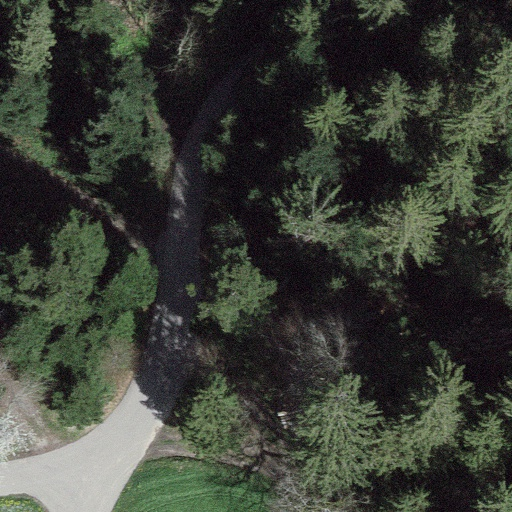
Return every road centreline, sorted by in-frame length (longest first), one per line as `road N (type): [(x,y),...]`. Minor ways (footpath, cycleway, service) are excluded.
road 1 (unclassified): [(358,0),(286,41),(237,85),(217,116),(191,179),(165,362),(118,456)]
road 2 (track): [(181,264),(0,152)]
road 3 (track): [(118,456),(241,472),(309,511)]
road 4 (unclassified): [(0,480),(118,456)]
